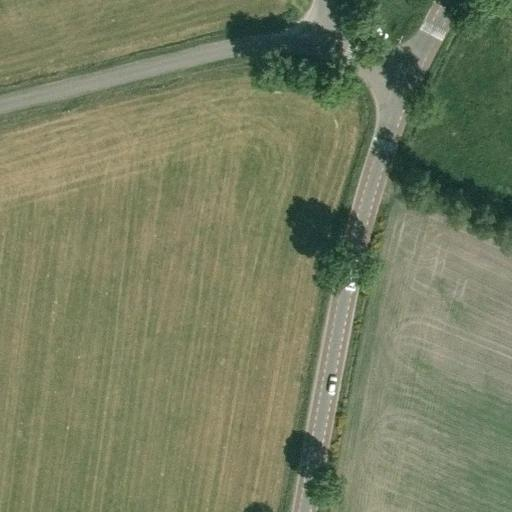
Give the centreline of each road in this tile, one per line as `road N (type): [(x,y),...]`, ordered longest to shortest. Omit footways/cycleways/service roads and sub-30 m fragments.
road 1 (tertiary): [(307,511),(350,268),(407,80)]
road 2 (unclassified): [(0,107),(228,48),(317,45)]
